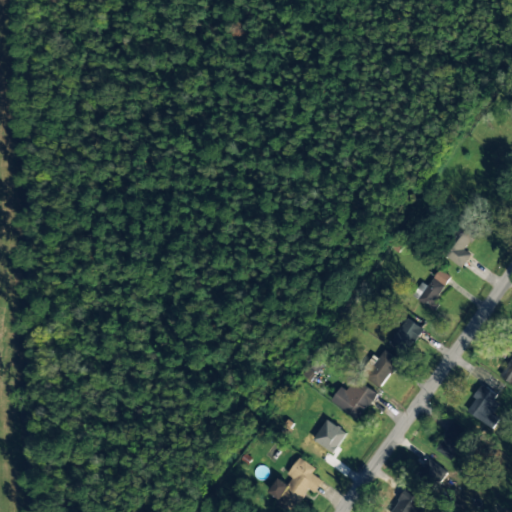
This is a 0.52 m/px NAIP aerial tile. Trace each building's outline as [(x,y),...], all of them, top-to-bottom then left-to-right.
[(462,268),(470,254),(466,251),(481,225),(464,216),(442,256),(462,268)] [(427,287),(421,282),(412,296),(435,312),(442,302),(436,298),(451,278),(439,269),(427,287)] [(389,346),(406,357),(424,329),(407,318),(389,346)] [(382,387),(400,362),(385,350),(377,360),(372,356),(360,371),(382,387)] [(511,356),(500,376),(511,382),(511,356)] [(341,387),(331,402),(358,421),(377,393),(355,378),(347,391),(341,387)] [(465,412),(492,429),(499,419),(492,415),(502,400),(481,387),(465,412)] [(314,440),(334,454),(347,433),(327,420),(314,440)] [(450,459),(467,431),(453,422),(436,450),(450,459)] [(323,481),(312,473),(316,469),(299,457),(285,478),(281,475),(269,492),(281,501),(278,504),(289,511),(293,511),(309,490),(314,493),(323,481)] [(438,486),(448,472),(431,459),(421,473),(438,486)] [(391,511),(417,511),(420,508),(418,506),(423,499),(409,488),(391,511)]
